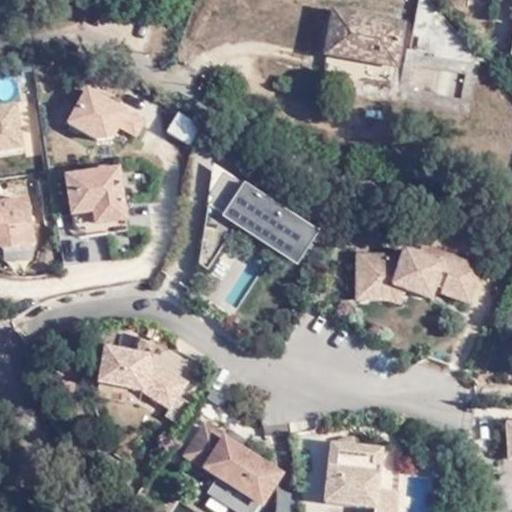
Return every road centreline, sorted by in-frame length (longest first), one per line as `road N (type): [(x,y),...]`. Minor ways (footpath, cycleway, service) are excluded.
road 1 (residential): [(0,59),(102,51),(192,89),(288,156),(511,222)]
road 2 (unclassified): [(109,511),(0,367)]
